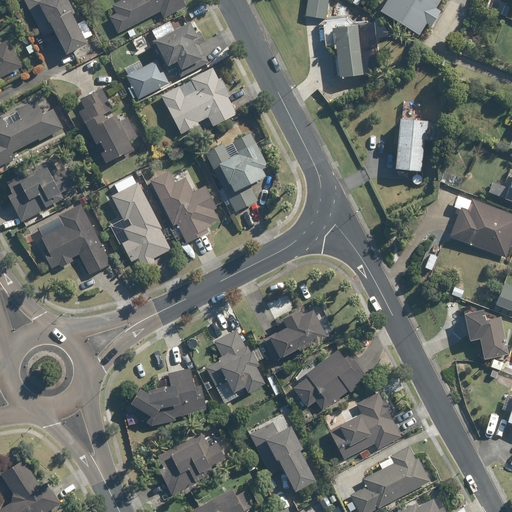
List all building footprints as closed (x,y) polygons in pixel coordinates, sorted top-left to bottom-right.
[(23,0),(43,37),(54,31),(65,54),(86,44),(84,39),(92,35),(84,21),(76,25),(71,14),(74,13),(66,0),(23,0)] [(116,14),(109,17),(118,33),(159,11),(163,18),(185,6),(182,0),(122,0),(112,6),(116,14)] [(307,0),(306,16),(325,19),(327,0),(307,0)] [(386,0),(380,11),(419,35),(426,23),(431,26),(440,11),(435,8),(440,0),(386,0)] [(189,22),(152,41),(170,76),(178,72),(180,77),(208,62),(199,45),(204,43),(198,31),(194,33),(189,22)] [(364,74),(358,25),(330,29),(332,44),(335,44),(339,77),(364,74)] [(0,77),(22,66),(7,39),(0,43),(0,77)] [(162,67),(158,58),(122,77),(134,99),(169,81),(162,67)] [(228,98),(230,97),(220,78),(218,79),(212,68),(191,80),(196,90),(184,97),(178,86),(161,96),(182,133),(199,124),(198,122),(208,117),(213,126),(236,114),(228,98)] [(80,99),(84,109),(79,111),(105,162),(131,149),(127,141),(136,137),(127,118),(118,122),(114,115),(105,120),(102,114),(112,109),(101,88),(80,99)] [(16,110),(21,119),(6,127),(1,118),(0,118),(0,165),(14,158),(11,153),(37,139),(38,141),(63,128),(53,108),(42,114),(35,101),(16,110)] [(400,119),(395,168),(420,171),(423,140),(425,140),(427,122),(400,119)] [(458,136),(445,130),(440,140),(454,146),(458,136)] [(205,153),(234,212),(257,200),(250,187),(258,182),(257,180),(265,176),(261,169),(267,166),(250,134),(232,143),(238,154),(230,158),(223,144),(205,153)] [(6,182),(12,194),(8,196),(21,222),(46,208),(46,207),(63,198),(60,193),(74,185),(66,169),(58,173),(50,159),(6,182)] [(210,224),(218,219),(213,210),(216,208),(204,186),(192,192),(185,177),(174,183),(168,170),(149,180),(172,226),(176,223),(186,243),(208,232),(206,228),(211,226),(210,224)] [(122,229),(128,240),(121,244),(131,261),(137,258),(143,268),(154,261),(153,259),(170,250),(160,229),(161,228),(137,182),(111,196),(124,221),(128,219),(131,225),(122,229)] [(57,206),(33,218),(35,222),(77,201),(74,195),(56,204),(57,206)] [(88,202),(85,196),(79,200),(82,205),(88,202)] [(448,235),(504,257),(506,250),(511,234),(511,215),(469,199),(465,210),(459,207),(448,235)] [(60,268),(73,261),(71,258),(78,255),(89,275),(111,264),(80,204),(58,215),(64,226),(41,238),(46,249),(42,251),(52,269),(58,265),(60,268)] [(430,272),(436,257),(428,253),(421,268),(430,272)] [(511,286),(505,283),(496,305),(511,311),(511,286)] [(460,299),(463,289),(453,285),(449,295),(460,299)] [(279,327),(268,332),(269,334),(263,337),(274,358),(333,329),(325,315),(318,318),(312,305),(300,311),(297,307),(282,314),(282,316),(275,319),(279,327)] [(482,310),(464,314),(469,341),(479,339),(484,359),(508,354),(500,317),(484,321),(482,310)] [(245,345),(242,340),(245,338),(242,334),(240,335),(236,327),(214,339),(221,354),(218,356),(219,359),(205,365),(216,385),(217,384),(221,392),(232,386),(232,388),(243,382),(247,389),(264,380),(255,362),(258,360),(251,346),(249,347),(247,343),(245,345)] [(308,374),(293,385),(307,404),(315,398),(322,408),(349,389),(350,390),(368,377),(354,358),(351,359),(347,354),(344,357),(337,347),(305,371),(308,374)] [(138,384),(129,398),(137,403),(132,412),(151,423),(175,417),(174,414),(206,407),(200,383),(194,385),(189,366),(167,371),(170,382),(165,383),(162,387),(148,390),(138,384)] [(271,372),(264,377),(274,396),(282,391),(271,372)] [(358,395),(352,397),(356,404),(358,403),(362,412),(360,412),(359,411),(338,422),(339,423),(330,428),(344,456),(374,441),(377,447),(401,435),(390,413),(392,412),(385,399),(383,400),(378,390),(360,399),(358,395)] [(299,446),(302,444),(290,422),(277,428),(272,419),(249,432),(270,472),(280,466),(282,470),(284,469),(294,487),(315,476),(299,446)] [(315,422),(306,427),(308,431),(317,426),(315,422)] [(157,427),(148,431),(152,442),(161,438),(157,427)] [(211,464),(225,457),(217,441),(208,445),(201,431),(157,453),(163,463),(158,466),(172,493),(178,490),(181,495),(199,485),(196,479),(214,470),(211,464)] [(362,476),(367,484),(349,493),(359,511),(366,511),(430,479),(418,456),(415,457),(408,444),(389,454),(393,460),(362,476)] [(367,448),(360,452),(363,457),(370,453),(367,448)] [(10,503),(0,509),(0,511),(46,511),(60,504),(45,481),(40,484),(23,458),(1,472),(13,491),(10,503)] [(245,462),(249,470),(255,467),(251,459),(245,462)] [(242,511),(243,511),(242,510),(249,506),(241,491),(234,495),(230,487),(189,507),(190,511),(242,511)] [(397,511),(445,511),(442,506),(438,508),(433,496),(416,505),(414,501),(397,510),(397,511)] [(344,504),(348,511),(353,508),(349,501),(344,504)]
